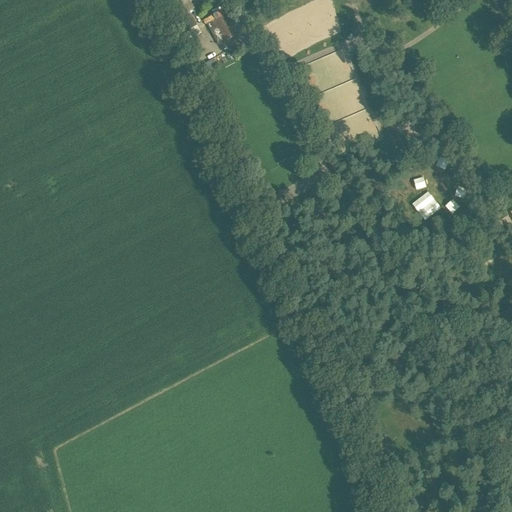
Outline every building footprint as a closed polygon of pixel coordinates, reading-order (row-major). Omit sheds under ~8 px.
[(192,0),(178,0),(179,0),(176,2),(184,15),(194,9),(190,2),(193,1),(192,0)] [(214,16),(210,17),(224,42),(236,36),(222,11),(221,11),(214,16)] [(193,19),(180,27),(187,40),(201,32),(193,19)] [(351,71),(357,68),(354,62),(348,65),(351,71)] [(440,158),(435,167),(444,172),(449,162),(440,158)] [(422,178),(412,181),(415,190),(424,187),(422,178)] [(457,186),(454,197),(464,200),(467,189),(457,186)] [(428,193),(412,206),(423,221),(439,209),(428,193)] [(452,201),(445,207),(452,215),(459,208),(452,201)] [(0,288),(10,285),(0,260),(0,288)] [(382,418),(391,417),(390,409),(381,409),(382,418)] [(478,511),(482,498),(472,495),(467,508),(478,511)]
